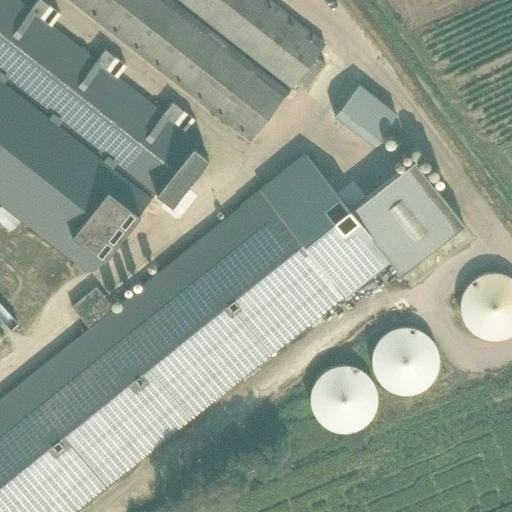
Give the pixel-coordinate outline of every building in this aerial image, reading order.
[(16,0),(0,0),(0,202),(87,271),(94,270),(155,193),(171,205),(206,160),(187,145),(193,137),(16,0)] [(70,0),(249,140),(294,82),(303,89),(324,62),(315,55),(324,44),(267,0),(70,0)] [(334,116),(371,146),(396,114),(359,85),(334,116)] [(0,511),(70,511),(388,259),(349,210),(349,209),(305,154),(112,308),(93,290),(71,307),(87,328),(0,398),(0,511)] [(463,222),(413,159),(349,209),(349,210),(388,259),(399,273),(463,222)] [(511,333),(511,274),(465,276),(466,334),(511,333)] [(442,342),(395,323),(374,374),(421,393),(442,342)] [(318,424),(370,427),(374,368),(321,365),(318,424)]
